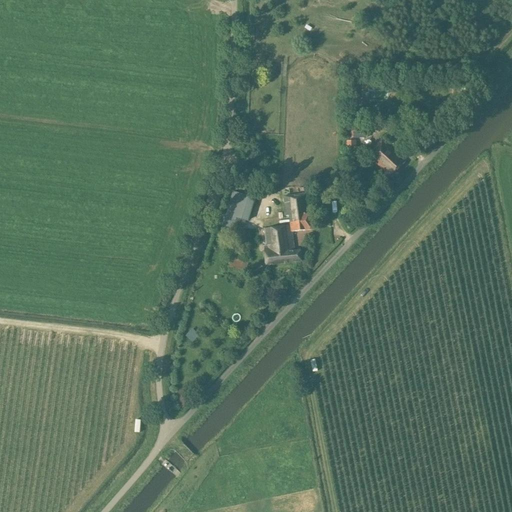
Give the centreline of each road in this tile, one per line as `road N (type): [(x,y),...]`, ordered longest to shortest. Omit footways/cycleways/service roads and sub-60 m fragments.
road 1 (unclassified): [(169,435),(511,68)]
road 2 (unclassified): [(169,435),(160,357),(227,144),(233,0)]
